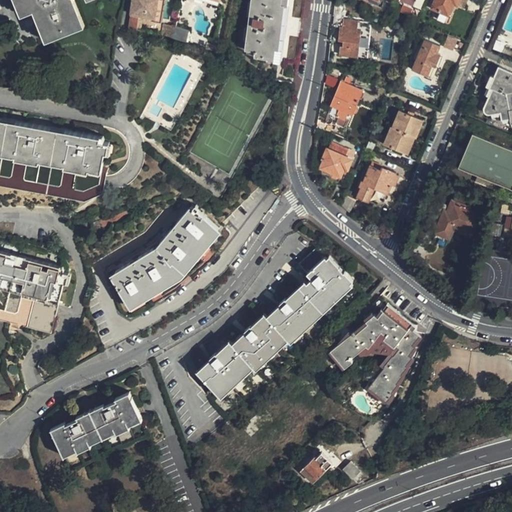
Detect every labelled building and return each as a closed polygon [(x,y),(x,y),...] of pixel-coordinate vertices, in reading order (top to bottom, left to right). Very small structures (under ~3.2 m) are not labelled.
[(15,0),(21,15),(34,10),(46,40),(85,25),(74,0),(15,0)] [(132,0),(129,26),(140,30),(141,22),(138,21),(138,14),(156,15),(157,0),(132,0)] [(138,21),(141,22),(142,18),(156,19),(163,20),(164,0),(157,0),(156,15),(138,14),(138,21)] [(249,0),(243,51),(251,52),(251,57),(267,59),(269,49),(272,49),(271,60),(296,63),(302,0),(282,0),(282,6),(278,5),(279,0),(249,0)] [(455,5),(457,0),(435,0),(432,8),(441,12),(438,19),(448,23),(455,5)] [(359,57),(362,34),(357,33),(357,28),(358,21),(343,19),(342,27),(340,26),(338,40),(341,40),(339,55),(359,57)] [(172,40),(174,28),(162,25),(159,36),(160,36),(172,40)] [(174,28),(172,40),(180,42),(183,30),(174,27),(174,28)] [(446,35),(442,46),(452,50),(456,39),(446,35)] [(412,69),(427,75),(433,62),(437,64),(442,55),(438,53),(440,46),(425,39),(412,69)] [(511,72),(497,66),(488,86),(490,87),(481,105),(482,107),(483,109),(486,111),(489,112),(498,111),(499,118),(508,118),(509,122),(511,121),(511,72)] [(325,115),(333,122),(337,124),(339,117),(345,119),(348,111),(352,113),(362,89),(353,85),(357,76),(343,71),(340,79),(325,115)] [(327,75),(325,84),(334,87),(337,79),(327,75)] [(391,125),(383,142),(406,153),(414,135),(415,135),(422,118),(400,108),(392,125),(391,125)] [(0,185),(84,201),(98,195),(100,182),(101,173),(105,152),(107,153),(109,142),(100,140),(100,137),(0,118),(0,185)] [(511,185),(511,150),(471,135),(458,168),(510,189),(511,185)] [(348,149),(331,142),(328,148),(327,148),(322,159),(324,159),(320,168),(340,176),(344,168),(348,169),(352,159),(345,155),(348,149)] [(370,165),(357,197),(368,202),(375,188),(388,193),(392,183),(395,184),(399,175),(396,174),(396,172),(382,166),(381,169),(370,165)] [(210,214),(222,224),(264,182),(254,171),(221,202),(210,214)] [(472,234),(481,212),(467,207),(469,202),(465,200),(466,197),(457,193),(454,201),(452,201),(447,213),(444,211),(439,224),(442,229),(446,230),(451,230),(453,226),(472,234)] [(81,256),(86,267),(144,232),(160,212),(150,204),(135,223),(81,256)] [(109,275),(127,305),(176,276),(200,250),(211,259),(229,235),(230,231),(222,224),(219,228),(191,205),(153,249),(109,275)] [(324,257),(316,247),(298,263),(311,277),(300,287),(287,300),(285,298),(279,303),(282,305),(269,318),(266,316),(251,328),(249,326),(244,331),(246,334),(233,346),(231,344),(218,356),(215,354),(209,359),(212,362),(198,374),(217,394),(227,385),(230,387),(242,376),(240,374),(250,364),(253,367),(263,358),(266,361),(278,349),(275,346),(286,337),(296,327),(299,330),(311,319),(308,317),(319,307),(331,294),(334,297),(354,279),(345,270),(342,273),(326,255),(324,257)] [(0,321),(46,333),(55,298),(59,284),(62,284),(64,274),(54,271),(55,267),(0,253),(0,321)] [(454,294),(459,288),(449,280),(444,286),(454,294)] [(329,349),(343,366),(352,360),(350,357),(365,345),(368,347),(381,331),(396,344),(394,346),(398,349),(392,357),(391,355),(381,367),(382,368),(366,387),(384,402),(391,394),(389,393),(396,385),(394,384),(401,376),(400,375),(406,368),(405,366),(410,359),(407,356),(413,348),(412,346),(419,336),(412,330),(414,326),(387,304),(366,320),(368,322),(355,332),(353,330),(329,349)] [(53,428),(64,451),(77,446),(78,447),(91,441),(90,439),(115,426),(116,428),(128,422),(128,420),(141,413),(129,390),(116,397),(117,399),(105,404),(105,403),(78,416),(79,418),(68,423),(67,421),(53,428)] [(228,435),(233,441),(245,433),(254,444),(263,437),(249,421),(248,420),(228,435)] [(320,450),(300,470),(313,483),(333,462),(320,450)] [(350,461),(343,469),(353,479),(360,471),(350,461)] [(343,470),(335,478),(344,488),(352,479),(343,470)]
